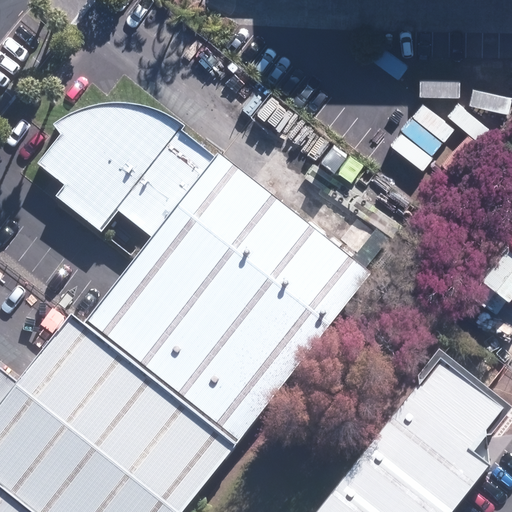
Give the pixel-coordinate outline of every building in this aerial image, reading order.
[(74,328),(230,450),(363,281),(153,117),(131,109),(109,107),(93,110),(75,118),(67,126),(16,189),(118,273),(74,328)] [(0,422),(0,495),(21,511),(181,511),(230,450),(74,328),(16,402),(0,422)] [(511,424),(441,370),(328,511),(469,511),(495,480),(477,466),(511,424)] [(0,422),(16,402),(0,389),(0,422)] [(21,511),(0,495),(0,511),(21,511)]
